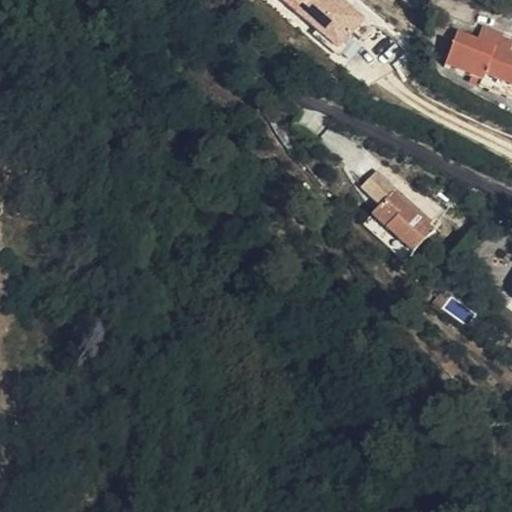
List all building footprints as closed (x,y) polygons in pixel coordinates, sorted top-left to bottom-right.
[(367,19),(343,0),(289,0),(301,9),(296,15),(339,52),(367,19)] [(494,30),(498,19),(499,15),(477,7),(471,20),(452,13),(439,48),(473,62),(471,68),(507,82),(511,71),(511,37),(503,34),(494,30)] [(508,23),(498,19),(494,30),(503,34),(508,23)] [(391,191),(372,172),(357,188),(376,207),(369,215),(412,255),(434,231),(391,191)] [(393,189),(391,191),(434,231),(437,227),(394,187),(393,189)]
